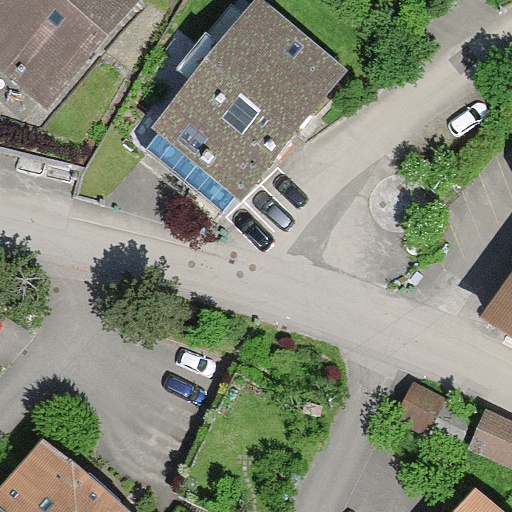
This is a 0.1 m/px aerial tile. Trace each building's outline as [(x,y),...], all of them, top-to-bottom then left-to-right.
[(2,0),(0,3),(0,65),(52,114),(149,10),(138,0),(2,0)] [(350,76),(260,1),(152,128),(243,204),(350,76)] [(511,269),(479,314),(511,337),(511,269)] [(117,511),(38,444),(0,488),(0,511),(117,511)] [(454,511),(495,511),(475,493),(454,511)]
